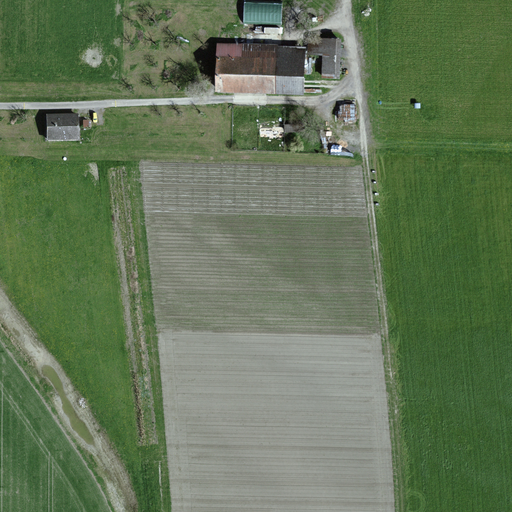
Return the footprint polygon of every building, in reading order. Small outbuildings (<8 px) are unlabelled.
[(284,21),(285,0),(246,0),(246,20),(284,21)] [(339,40),(310,39),(310,54),(324,54),(324,77),(338,77),(339,40)] [(303,49),(220,46),(219,91),(230,91),(246,91),(266,92),(301,93),(303,49)] [(357,118),(356,100),(341,101),(342,118),(357,118)] [(77,115),(49,116),(49,138),(77,137),(77,115)]
